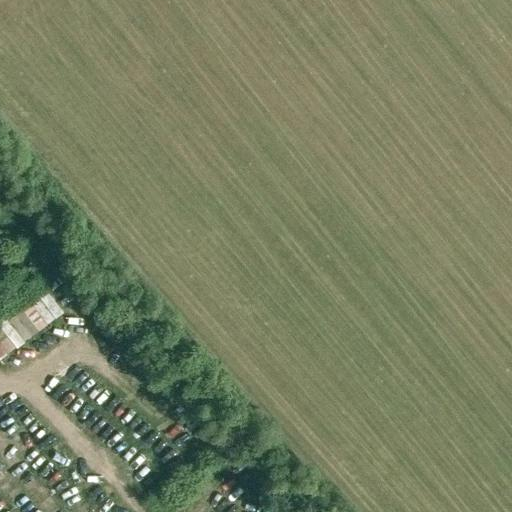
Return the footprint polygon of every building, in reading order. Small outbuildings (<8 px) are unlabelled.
[(39,327),(64,306),(45,282),(20,304),(39,327)] [(18,305),(0,318),(18,342),(35,330),(18,305)] [(100,348),(85,353),(92,372),(107,367),(100,348)] [(129,401),(140,388),(132,381),(120,394),(129,401)] [(152,393),(140,403),(150,416),(162,405),(152,393)] [(144,426),(137,437),(154,447),(160,436),(144,426)] [(214,483),(222,495),(237,485),(230,473),(214,483)]
